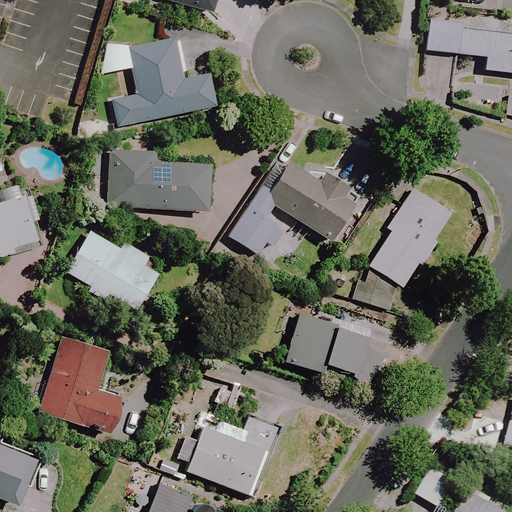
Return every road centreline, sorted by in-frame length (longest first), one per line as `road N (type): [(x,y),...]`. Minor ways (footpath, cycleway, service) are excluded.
road 1 (residential): [(351,511),(511,276)]
road 2 (residential): [(511,161),(372,110),(301,57)]
